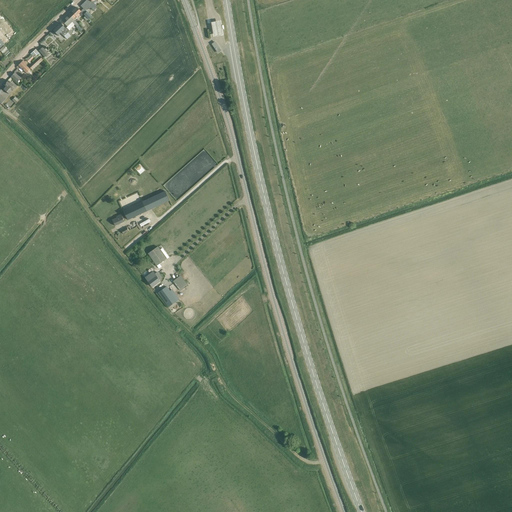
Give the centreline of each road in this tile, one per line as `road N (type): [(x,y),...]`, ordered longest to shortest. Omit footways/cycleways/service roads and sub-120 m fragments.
road 1 (tertiary): [(343,511),(184,0)]
road 2 (secondary): [(226,0),(281,264),(362,511)]
road 3 (track): [(324,460),(294,453),(229,390),(208,353),(0,106)]
